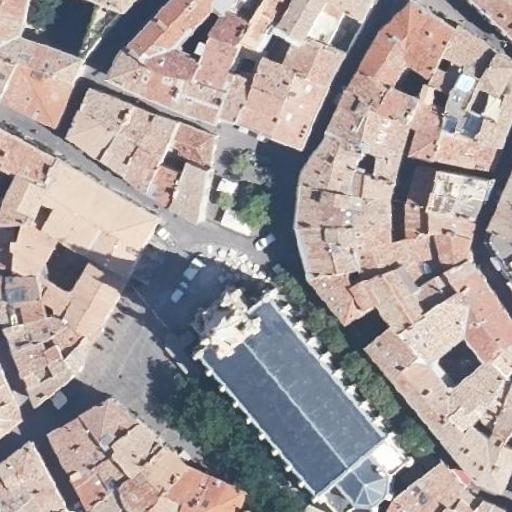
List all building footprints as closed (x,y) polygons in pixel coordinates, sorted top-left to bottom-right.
[(0,0),(0,87),(6,91),(24,52),(79,74),(87,54),(88,53),(127,6),(130,3),(133,0),(0,0)] [(166,0),(129,40),(112,72),(155,91),(166,95),(199,108),(222,117),(226,110),(233,113),(241,116),(256,78),(289,92),(298,72),(289,59),(287,57),(268,48),(257,43),(243,37),(254,12),(234,2),(235,0),(166,0)] [(256,13),(264,0),(235,0),(234,2),(254,12),(256,13)] [(264,0),(256,13),(254,12),(243,37),(257,43),(275,13),(283,17),(350,47),(369,9),(373,0),(264,0)] [(408,117),(411,118),(421,120),(415,145),(441,152),(449,122),(445,121),(450,101),(437,96),(442,80),(430,76),(425,85),(425,91),(399,76),(411,56),(434,70),(439,60),(446,47),(458,24),(432,7),(421,0),(409,0),(400,9),(385,24),(374,45),(360,70),(355,80),(355,81),(353,84),(379,101),(382,103),(393,109),(408,117)] [(511,0),(478,0),(511,31),(511,0)] [(301,63),(333,80),(341,63),(350,47),(283,17),(268,48),(287,57),(289,59),(298,72),(301,63)] [(461,20),(458,24),(446,47),(453,52),(449,63),(439,60),(434,70),(430,76),(442,80),(446,82),(455,87),(467,62),(468,61),(469,61),(484,71),(499,46),(482,34),(461,20)] [(450,101),(445,121),(449,122),(459,127),(460,125),(504,141),(509,130),(511,121),(511,54),(499,46),(484,71),(469,61),(468,61),(467,62),(455,87),(453,93),(450,101)] [(24,52),(6,91),(5,93),(37,108),(59,118),(66,103),(79,74),(24,52)] [(256,78),(241,116),(254,122),(306,143),(321,106),(327,91),(333,80),(301,63),(298,72),(289,92),(256,78)] [(86,139),(106,153),(135,100),(123,95),(93,83),(74,130),(86,139)] [(368,143),(382,103),(379,101),(353,84),(343,105),(340,113),(333,130),(354,138),(368,143)] [(135,100),(106,153),(115,160),(128,169),(148,125),(155,107),(144,103),(135,100)] [(390,194),(411,118),(408,117),(393,109),(382,103),(368,143),(354,138),(333,130),(321,145),(317,151),(307,163),(305,180),(390,194)] [(148,125),(128,169),(128,170),(136,176),(150,186),(157,168),(163,155),(165,150),(165,149),(179,117),(165,111),(155,107),(148,125)] [(196,123),(179,117),(165,149),(165,150),(163,155),(185,166),(189,154),(212,162),(215,143),(216,131),(196,123)] [(3,123),(0,121),(0,216),(28,215),(38,215),(62,153),(42,142),(34,138),(24,133),(3,123)] [(447,154),(495,166),(496,163),(501,150),(504,141),(460,125),(459,127),(449,122),(441,152),(447,154)] [(59,306),(60,306),(61,306),(61,307),(62,307),(75,315),(91,327),(98,319),(103,322),(132,270),(162,211),(160,210),(141,199),(108,179),(62,153),(38,215),(28,215),(23,232),(17,232),(17,240),(20,240),(17,268),(42,266),(47,288),(52,308),(59,306)] [(185,166),(172,199),(189,208),(203,217),(212,162),(189,154),(185,166)] [(157,168),(150,186),(162,193),(172,199),(185,166),(163,155),(157,168)] [(432,202),(444,162),(441,162),(420,159),(410,198),(432,202)] [(486,190),(493,173),(444,162),(432,202),(477,212),(486,190)] [(511,177),(493,223),(511,230),(511,177)] [(356,217),(391,215),(391,203),(390,194),(305,180),(303,201),(302,212),(301,221),(344,220),(344,218),(356,217)] [(349,316),(366,305),(380,297),(395,318),(396,317),(402,325),(410,319),(461,283),(448,263),(472,250),(471,244),(470,243),(471,235),(475,218),(477,212),(432,202),(410,198),(410,231),(393,236),(391,215),(356,217),(358,236),(355,237),(362,261),(366,273),(356,278),(350,264),(313,272),(349,316)] [(250,239),(257,222),(218,206),(212,223),(250,239)] [(23,232),(28,215),(0,216),(0,241),(17,240),(17,232),(23,232)] [(307,249),(313,272),(350,264),(362,261),(355,237),(358,236),(356,217),(344,218),(344,220),(301,221),(307,246),(307,249)] [(511,230),(493,223),(488,235),(509,265),(511,269),(511,230)] [(0,268),(17,268),(20,240),(17,240),(0,241),(0,268)] [(432,414),(433,416),(455,443),(467,457),(482,474),(506,485),(511,470),(511,313),(496,290),(474,257),(472,250),(448,263),(461,283),(410,319),(402,325),(396,317),(395,318),(377,333),(369,340),(432,414)] [(0,293),(16,294),(47,288),(42,266),(17,268),(0,268),(0,293)] [(276,430),(327,491),(340,507),(340,511),(349,511),(350,508),(348,506),(362,494),(382,496),(391,489),(396,485),(398,465),(408,457),(409,458),(413,458),(416,456),(416,452),(413,449),(409,448),(396,433),(342,368),(273,284),(258,296),(256,298),(252,294),(252,293),(239,278),(237,280),(234,276),(229,280),(233,284),(224,291),(210,302),(207,298),(203,302),(206,306),(204,308),(216,323),(217,323),(220,328),(203,342),(276,430)] [(9,320),(52,308),(47,288),(16,294),(0,293),(5,307),(9,320)] [(13,330),(19,343),(26,340),(46,334),(53,332),(58,328),(75,315),(62,307),(61,307),(61,306),(60,306),(59,306),(52,308),(9,320),(13,330)] [(19,343),(28,367),(66,348),(68,350),(70,350),(85,334),(85,333),(91,327),(75,315),(58,328),(62,337),(49,342),(46,334),(26,340),(19,343)] [(90,344),(103,322),(98,319),(91,327),(85,333),(85,334),(70,350),(68,350),(66,348),(28,367),(32,377),(40,399),(59,384),(74,372),(90,344)] [(62,337),(58,328),(53,332),(46,334),(49,342),(62,337)] [(0,383),(9,378),(4,363),(2,359),(0,353),(0,383)] [(9,378),(0,383),(0,407),(16,398),(12,387),(9,378)] [(65,448),(77,472),(97,461),(116,448),(121,443),(117,438),(142,416),(126,402),(114,392),(76,413),(53,426),(65,448)] [(0,432),(10,425),(22,414),(18,403),(16,398),(0,407),(0,432)] [(121,443),(116,448),(133,471),(148,462),(147,460),(168,438),(153,425),(142,416),(117,438),(121,443)] [(54,511),(68,501),(60,486),(33,437),(8,456),(0,462),(0,501),(7,511),(12,511),(21,504),(29,511),(54,511)] [(133,471),(122,478),(127,496),(129,500),(138,510),(139,511),(140,511),(154,502),(190,460),(178,449),(168,438),(147,460),(148,462),(133,471)] [(97,461),(77,472),(84,486),(93,503),(108,488),(116,481),(122,478),(133,471),(116,448),(97,461)] [(453,500),(468,481),(458,470),(443,454),(430,464),(399,490),(426,511),(438,511),(440,511),(451,498),(453,500)] [(190,460),(154,502),(163,510),(165,511),(179,511),(189,494),(201,499),(212,470),(201,465),(190,460)] [(236,511),(241,500),(247,486),(230,478),(212,470),(201,499),(189,494),(179,511),(236,511)] [(136,511),(138,510),(129,500),(127,496),(122,478),(116,481),(108,488),(93,503),(99,511),(136,511)] [(467,511),(498,511),(505,502),(500,499),(488,493),(471,484),(468,481),(453,500),(467,511)] [(426,511),(399,490),(398,489),(388,511),(426,511)] [(467,511),(453,500),(451,498),(440,511),(441,511),(467,511)] [(68,501),(54,511),(75,511),(69,503),(68,501)] [(140,511),(139,511),(138,510),(136,511),(161,511),(163,510),(154,502),(140,511)]
